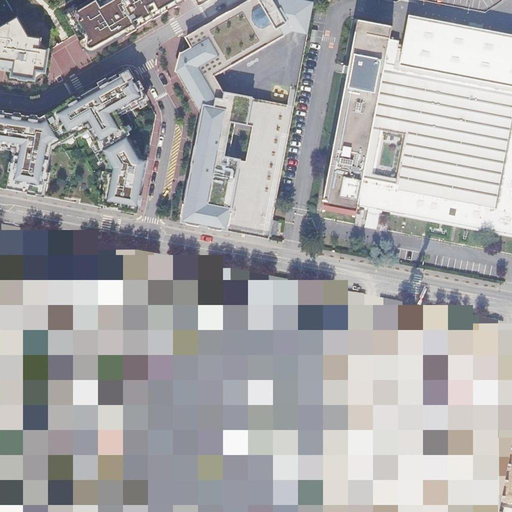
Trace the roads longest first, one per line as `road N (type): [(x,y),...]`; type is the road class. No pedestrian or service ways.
road 1 (unclassified): [(511,303),(152,232)]
road 2 (residential): [(152,232),(172,121),(134,48)]
road 3 (unclassified): [(152,232),(0,205)]
road 4 (residential): [(134,48),(34,106),(0,101)]
